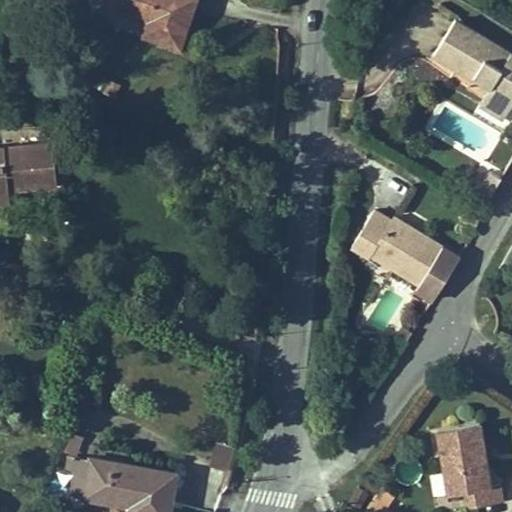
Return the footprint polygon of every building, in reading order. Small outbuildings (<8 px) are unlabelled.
[(190,3),(179,0),(99,0),(95,12),(141,28),(136,44),(172,56),(186,13),(190,3)] [(444,51),(433,69),(473,93),(476,87),(492,98),(490,102),(511,116),(511,65),(456,31),(444,51)] [(505,128),(511,117),(511,116),(490,102),(483,114),(505,128)] [(37,158),(0,160),(0,201),(41,199),(37,158)] [(469,231),(480,210),(467,203),(456,224),(469,231)] [(343,250),(409,291),(406,295),(425,307),(451,264),(387,222),(382,229),(364,217),(351,236),(343,250)] [(511,274),(500,293),(511,301),(511,274)] [(472,425),(433,431),(443,499),(463,496),(465,510),(492,506),(489,486),(481,487),(475,442),(472,425)] [(63,511),(68,473),(52,471),(48,510),(63,511)] [(153,481),(68,473),(63,511),(67,511),(150,511),(151,507),(153,481)] [(364,511),(390,511),(400,495),(380,484),(364,511)]
